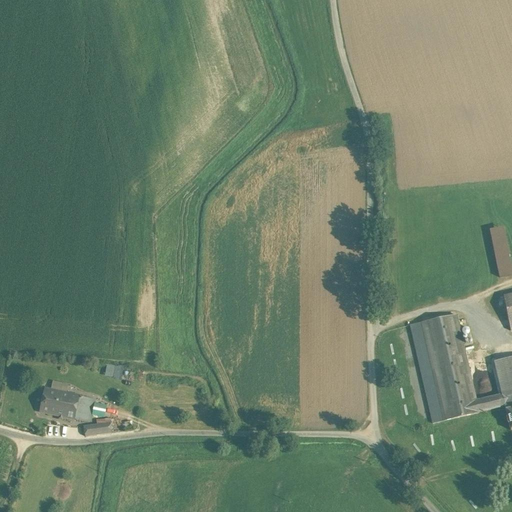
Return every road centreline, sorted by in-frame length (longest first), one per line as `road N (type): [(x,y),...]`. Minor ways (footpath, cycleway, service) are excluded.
road 1 (unclassified): [(376,436),(370,162),(336,0)]
road 2 (unclassified): [(0,428),(41,439),(376,436)]
